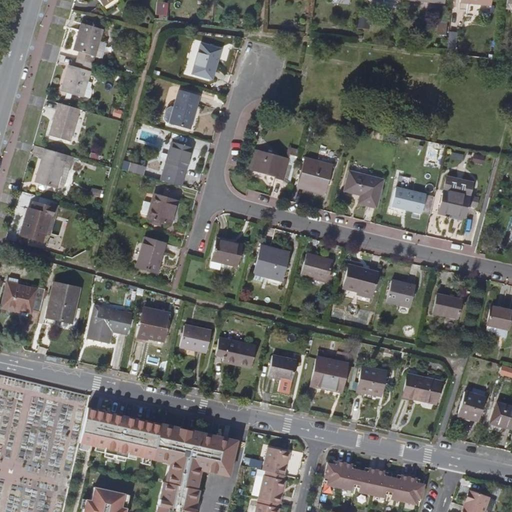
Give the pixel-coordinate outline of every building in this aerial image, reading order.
[(77,60),(91,64),(101,30),(80,24),(72,50),(79,52),(77,60)] [(211,80),(220,51),(200,45),(192,74),(211,80)] [(91,64),(77,60),(75,67),(68,65),(61,91),(82,97),(91,64)] [(79,109),(57,103),(55,111),(57,111),(55,118),(53,118),(48,136),(69,141),(79,109)] [(190,129),(196,109),(176,103),(169,124),(190,129)] [(163,120),(168,122),(173,106),(168,104),(163,120)] [(184,176),(192,149),(172,143),(166,162),(168,163),(166,172),(184,176)] [(72,157),(51,151),(48,158),(43,157),(35,182),(55,188),(56,185),(64,187),(72,157)] [(290,179),(297,156),(290,155),(288,160),(257,151),(252,169),(275,176),(275,177),(283,179),(283,177),(290,179)] [(324,194),(332,166),(304,159),(296,187),(324,194)] [(375,207),(382,181),(349,172),(344,191),(361,195),(359,203),(375,207)] [(421,213),(425,195),(395,188),(391,206),(421,213)] [(479,200),(443,191),(438,213),(449,216),(450,214),(465,218),(467,205),(477,208),(479,200)] [(170,225),(177,202),(154,195),(147,218),(170,225)] [(41,242),(46,225),(48,217),(50,217),(53,209),(32,203),(31,210),(28,209),(20,235),(41,242)] [(56,209),(53,209),(50,217),(48,217),(46,225),(51,226),(56,209)] [(156,273),(164,244),(144,238),(136,267),(156,273)] [(236,266),(242,245),(227,241),(226,243),(216,240),(210,259),(236,266)] [(280,281),(288,253),(261,246),(252,279),(261,281),(262,277),(280,281)] [(327,282),(333,262),(306,255),(301,274),(327,282)] [(371,297),(378,273),(348,266),(343,288),(358,292),(358,294),(371,297)] [(39,313),(44,290),(37,288),(36,291),(16,286),(17,281),(8,280),(1,309),(31,315),(32,312),(39,313)] [(410,307),(415,287),(391,281),(386,301),(410,307)] [(53,284),(48,307),(51,308),(49,319),(71,324),(79,290),(53,284)] [(457,318),(461,300),(437,295),(432,313),(457,318)] [(496,327),(494,333),(496,335),(506,338),(511,311),(511,310),(491,306),(487,324),(496,327)] [(127,336),(131,316),(99,308),(94,329),(127,336)] [(167,324),(169,315),(146,310),(143,325),(139,324),(135,338),(147,341),(148,339),(163,342),(166,330),(162,329),(163,323),(167,324)] [(486,331),(494,333),(496,327),(487,324),(486,331)] [(206,353),(211,332),(184,327),(179,347),(206,353)] [(218,339),(215,355),(223,357),(223,362),(250,368),(255,347),(218,339)] [(292,382),(297,361),(272,356),(268,376),(292,382)] [(337,387),(342,389),(347,363),(317,357),(310,385),(337,391),(337,387)] [(511,375),(511,367),(502,366),(500,374),(511,375)] [(380,396),(386,372),(362,367),(357,391),(380,396)] [(435,404),(440,383),(407,376),(402,396),(435,404)] [(479,422),(486,398),(466,392),(458,415),(479,422)] [(511,428),(511,407),(497,404),(492,423),(511,428)] [(151,459),(159,424),(86,407),(78,443),(79,443),(88,445),(94,446),(103,448),(102,452),(125,457),(126,453),(135,455),(141,457),(150,458),(151,459)] [(159,424),(151,459),(169,463),(164,482),(162,482),(155,511),(192,511),(197,489),(195,489),(199,469),(227,475),(235,440),(159,424)] [(86,451),(88,445),(79,443),(78,449),(86,451)] [(267,447),(262,470),(282,475),(288,452),(267,447)] [(418,504),(422,487),(417,486),(413,485),(414,481),(399,477),(398,481),(395,480),(385,478),(382,477),(383,473),(367,469),(366,474),(363,473),(353,470),(350,470),(351,465),(336,462),(335,466),(331,465),(326,464),(322,481),(326,481),(325,485),(351,491),(352,488),(358,489),(358,493),(383,499),(384,496),(390,497),(389,500),(415,507),(415,503),(418,504)] [(284,480),(263,475),(258,499),(278,503),(284,480)] [(124,511),(125,508),(120,507),(123,494),(93,487),(90,501),(85,500),(83,509),(81,511),(124,511)] [(468,490),(460,511),(482,511),(488,497),(468,490)] [(258,499),(256,503),(277,508),(278,503),(258,499)] [(256,503),(254,511),(276,511),(277,508),(256,503)]
